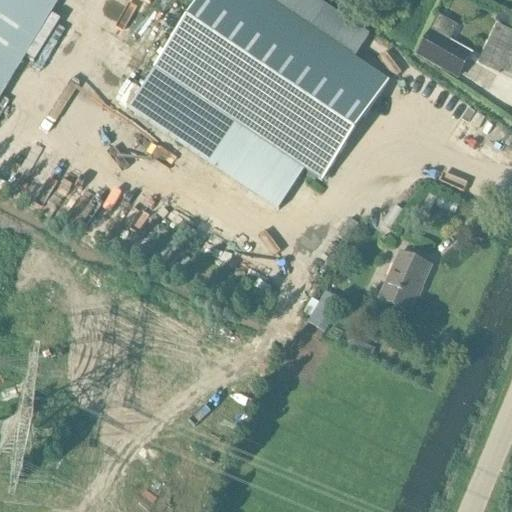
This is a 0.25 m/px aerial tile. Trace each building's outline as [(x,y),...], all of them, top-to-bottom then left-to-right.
[(0,0),(0,98),(58,0),(0,0)] [(266,0),(201,0),(154,70),(180,87),(154,126),(204,159),(230,121),(305,171),(322,182),(389,82),(354,59),(266,0)] [(458,80),(470,56),(448,46),(459,27),(439,16),(429,36),(417,59),(458,80)] [(511,34),(497,27),(478,66),(499,76),(504,66),(511,70),(511,34)] [(455,215),(458,207),(438,199),(435,207),(455,215)] [(410,317),(431,269),(399,255),(377,303),(410,317)]
